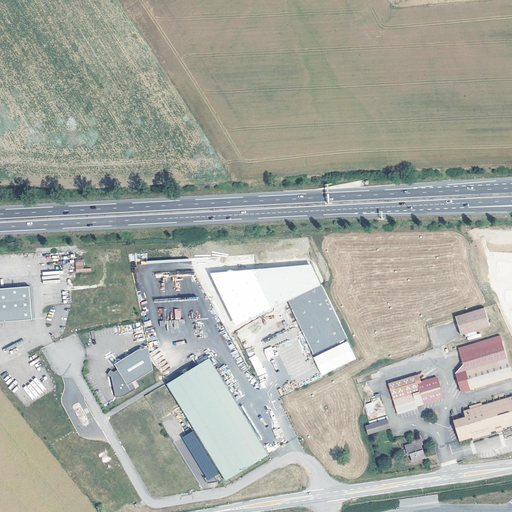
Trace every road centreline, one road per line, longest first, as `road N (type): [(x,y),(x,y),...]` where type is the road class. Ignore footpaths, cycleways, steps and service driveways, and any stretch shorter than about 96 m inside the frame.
road 1 (motorway): [(363,196),(0,215)]
road 2 (unclassified): [(316,470),(296,456),(284,458),(232,491),(150,503),(65,357)]
road 3 (motorway): [(0,228),(278,213)]
road 4 (motorway): [(278,213),(511,202)]
road 5 (unclassified): [(366,357),(414,339),(428,298),(399,244),(339,258),(332,272)]
road 6 (motorway): [(278,213),(511,209)]
road 7 (secondary): [(511,468),(327,496)]
road 8 (motorway): [(511,185),(363,196)]
road 9 (motorway): [(511,189),(363,196)]
road 10 (unknown): [(439,433),(396,418),(383,387),(397,365),(438,360)]
road 11 (unclassified): [(316,470),(336,440),(340,376),(366,357)]
